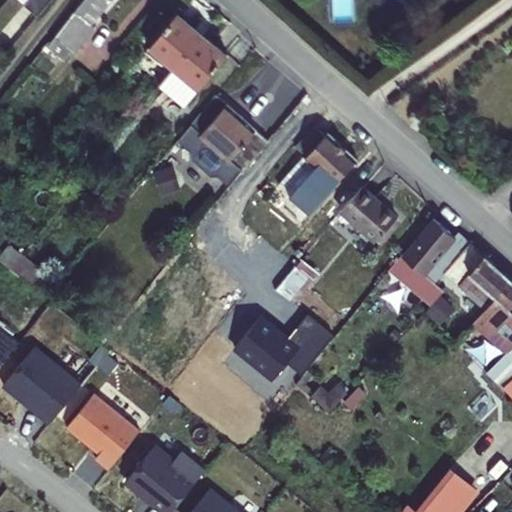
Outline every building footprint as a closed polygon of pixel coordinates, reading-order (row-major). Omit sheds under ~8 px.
[(110,0),(82,0),(55,36),(52,35),(45,44),(64,58),(72,48),(75,50),(94,26),(92,24),(110,0)] [(174,66),(202,32),(179,12),(150,47),(174,66)] [(185,104),(227,52),(202,32),(174,66),(159,85),(185,104)] [(269,140),(215,94),(183,134),(190,139),(198,130),(218,148),(238,166),(244,171),(247,168),(269,140)] [(301,224),(357,160),(328,133),(326,135),(315,125),(296,147),(305,155),(278,185),(289,195),(284,201),(289,206),(285,211),(301,224)] [(234,170),(238,166),(218,148),(214,153),(234,170)] [(183,178),(163,163),(155,174),(175,189),(183,178)] [(352,197),(341,210),(376,240),(397,216),(363,185),(352,197)] [(401,252),(388,268),(430,305),(443,290),(435,282),(455,258),(470,241),(460,232),(454,238),(448,233),(449,232),(434,218),(404,254),(401,252)] [(471,272),(460,286),(486,309),(511,280),(470,241),(455,258),(471,272)] [(0,260),(10,269),(21,255),(8,245),(0,254),(0,260)] [(21,255),(10,269),(23,278),(33,265),(21,255)] [(275,288),(288,298),(306,277),(293,267),(275,288)] [(511,280),(486,309),(477,319),(474,322),(482,330),(483,330),(506,353),(486,372),(503,387),(511,380),(511,378),(511,280)] [(355,323),(364,313),(357,307),(349,318),(355,323)] [(288,337),(264,318),(237,352),(270,378),(285,360),(302,373),(333,334),(307,314),(288,337)] [(116,327),(108,321),(96,336),(104,342),(116,327)] [(0,324),(0,365),(20,341),(0,324)] [(319,373),(340,347),(331,340),(310,367),(319,373)] [(4,385),(51,423),(83,384),(36,346),(4,385)] [(357,358),(342,372),(348,379),(363,365),(357,358)] [(486,372),(485,373),(500,388),(503,387),(486,372)] [(511,378),(511,380),(503,387),(511,397),(511,378)] [(138,431),(95,394),(67,428),(110,464),(138,431)] [(163,511),(171,511),(205,470),(182,451),(175,460),(156,445),(126,481),(143,495),(144,493),(154,501),(153,503),(163,511)] [(394,478),(379,492),(398,511),(423,511),(441,496),(434,488),(458,466),(444,452),(405,489),(394,478)] [(458,466),(434,488),(441,496),(464,473),(458,466)] [(240,511),(211,488),(190,511),(240,511)]
